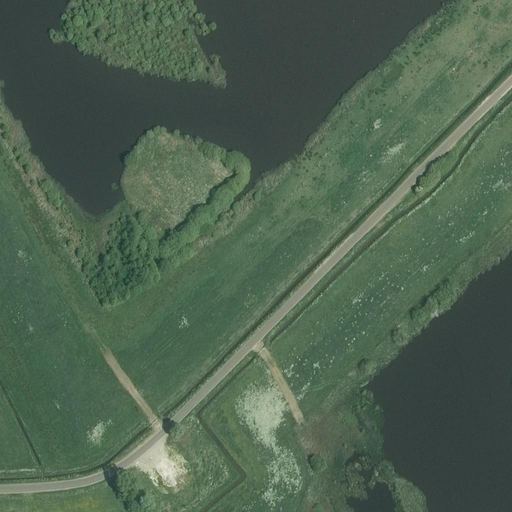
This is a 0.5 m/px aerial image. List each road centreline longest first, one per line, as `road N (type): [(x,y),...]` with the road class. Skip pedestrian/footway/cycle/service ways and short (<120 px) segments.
road 1 (unclassified): [(0,490),(84,482),(149,445),(511,82)]
road 2 (track): [(250,511),(274,488),(278,466),(265,414),(282,389),(511,158)]
